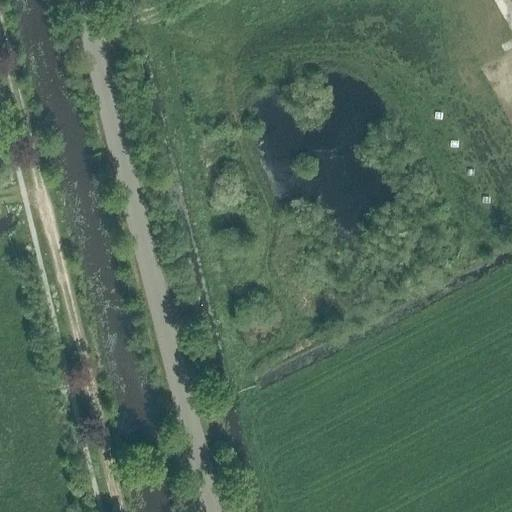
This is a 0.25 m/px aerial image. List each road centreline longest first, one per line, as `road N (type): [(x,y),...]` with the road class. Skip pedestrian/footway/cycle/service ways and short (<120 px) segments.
road 1 (tertiary): [(211,511),(82,0)]
road 2 (track): [(120,511),(0,22)]
